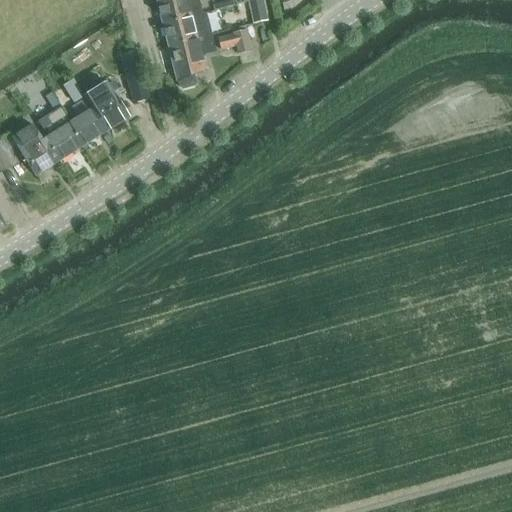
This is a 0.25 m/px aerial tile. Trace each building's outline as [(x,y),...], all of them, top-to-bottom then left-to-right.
[(198,16),(202,15),(198,0),(166,0),(157,2),(162,24),(192,17),(192,18),(198,16)] [(263,1),(246,4),(250,25),(267,23),(263,1)] [(167,46),(198,39),(212,35),(206,14),(202,15),(198,16),(192,18),(192,17),(162,24),(167,46)] [(251,51),(246,31),(233,34),(233,35),(218,39),(221,51),(236,47),(238,54),(251,51)] [(198,39),(167,46),(176,82),(179,88),(183,91),(195,87),(196,84),(194,75),(206,71),(198,39)] [(139,58),(126,62),(133,89),(147,86),(139,58)] [(129,119),(107,84),(85,98),(92,110),(91,111),(105,134),(129,119)] [(84,97),(80,91),(70,97),(74,103),(84,97)] [(52,94),(46,98),(55,112),(61,109),(55,100),(52,94)] [(105,134),(91,111),(88,113),(82,103),(72,109),(78,119),(70,124),(68,125),(83,148),(105,134)] [(48,138),(45,140),(59,162),(83,148),(68,125),(70,124),(61,109),(55,112),(54,113),(38,123),(48,138)] [(59,162),(45,140),(42,141),(33,126),(12,139),(36,177),(59,162)] [(0,173),(1,175),(12,168),(16,166),(2,141),(0,142),(0,173)] [(24,172),(30,169),(26,162),(20,166),(24,172)]
